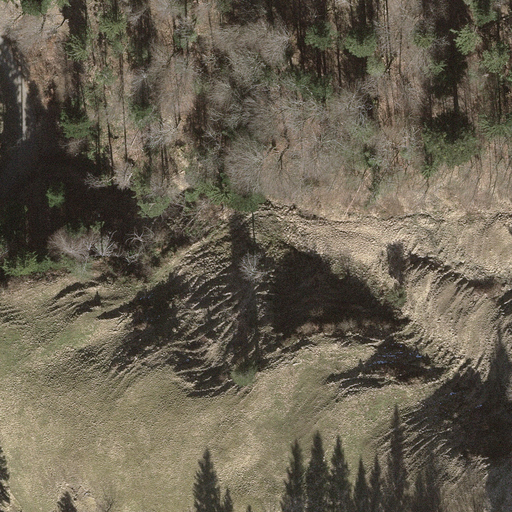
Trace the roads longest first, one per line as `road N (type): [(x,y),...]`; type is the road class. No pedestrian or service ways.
road 1 (track): [(397,0),(446,109),(464,119),(472,100),(458,0)]
road 2 (track): [(0,189),(28,129),(0,66)]
